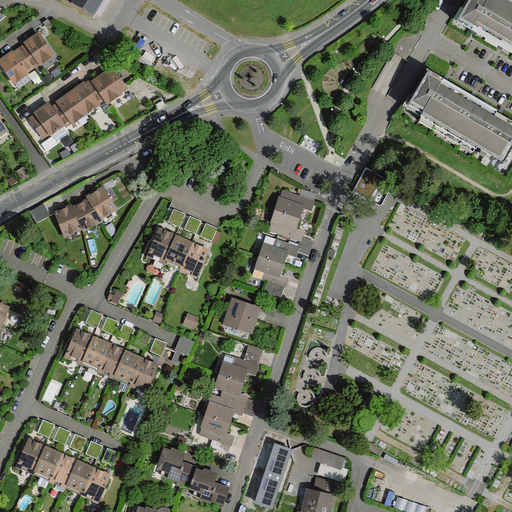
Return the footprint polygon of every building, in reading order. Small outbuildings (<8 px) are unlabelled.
[(71,0),(73,1),(71,3),(94,17),(104,0),(71,0)] [(464,10),(457,22),(472,31),(474,27),(488,34),(508,0),(507,0),(467,0),(462,9),(464,10)] [(511,2),(508,0),(488,34),(511,48),(511,2)] [(46,26),(44,23),(30,32),(34,38),(39,35),(43,39),(51,33),(46,26)] [(43,39),(39,35),(34,38),(26,44),(28,47),(38,61),(40,64),(54,55),(43,39)] [(96,45),(91,55),(94,57),(100,47),(96,45)] [(28,47),(22,52),(32,66),(38,61),(28,47)] [(22,52),(15,56),(26,70),(32,66),(22,52)] [(15,56),(13,53),(7,57),(0,62),(14,83),(28,73),(26,70),(15,56)] [(427,69),(412,95),(414,96),(409,105),(423,113),(421,117),(435,125),(455,91),(442,83),(444,79),(427,69)] [(109,76),(119,90),(126,86),(116,71),(109,76)] [(93,83),(103,97),(108,103),(121,93),(119,90),(109,76),(107,73),(93,83)] [(87,87),(97,101),(103,97),(93,83),(87,87)] [(85,84),(71,94),(86,114),(99,104),(97,101),(87,87),(85,84)] [(455,91),(435,125),(462,141),(482,106),(455,91)] [(58,103),(60,106),(70,120),(72,123),(77,120),(85,114),(86,114),(71,94),(58,103)] [(64,125),(54,110),(50,104),(36,114),(38,117),(48,131),(50,134),(63,125),(64,125)] [(70,120),(60,106),(54,110),(64,125),(70,120)] [(482,106),(462,141),(476,149),(477,147),(504,163),(511,149),(511,121),(497,112),(496,115),(482,106)] [(90,120),(85,114),(77,120),(82,126),(90,120)] [(42,136),(48,131),(38,117),(32,121),(42,136)] [(68,131),(63,125),(50,134),(55,141),(68,131)] [(80,149),(76,144),(71,147),(75,153),(80,149)] [(31,174),(25,165),(16,171),(23,180),(31,174)] [(367,168),(360,180),(370,185),(376,176),(377,174),(367,168)] [(376,176),(370,185),(369,187),(377,191),(383,180),(376,176)] [(87,197),(89,199),(100,219),(117,208),(103,188),(87,197)] [(300,196),(314,201),(317,194),(303,189),(300,196)] [(284,191),(282,199),(289,201),(291,193),(284,191)] [(300,196),(291,193),(289,201),(282,199),(278,211),(299,218),(303,207),(311,210),(314,201),(300,196)] [(89,199),(73,208),(83,228),(84,231),(102,221),(100,219),(89,199)] [(38,220),(52,214),(47,202),(33,208),(38,220)] [(61,210),(55,213),(65,236),(83,228),(73,208),(72,206),(61,210)] [(185,216),(174,210),(169,222),(180,227),(185,216)] [(299,218),(278,211),(274,223),(280,225),(278,233),(300,241),(302,237),(303,234),(303,232),(296,229),(299,218)] [(201,222),(190,218),(185,229),(196,234),(201,222)] [(280,225),(274,223),(271,231),(278,233),(280,225)] [(217,230),(206,225),(201,236),(212,241),(217,230)] [(176,236),(160,229),(149,256),(164,263),(176,236)] [(192,243),(176,236),(164,263),(181,270),(192,243)] [(273,247),(276,239),(266,236),(264,244),(266,245),(273,247)] [(302,237),(300,241),(298,247),(297,251),(309,255),(314,241),(302,237)] [(277,240),(276,239),(273,247),(266,245),(262,257),(283,264),(287,253),(295,256),(297,251),(298,247),(277,240)] [(209,250),(192,243),(181,270),(197,277),(209,250)] [(283,264),(262,257),(258,269),(265,271),(262,279),(267,281),(285,287),(288,278),(280,275),(283,264)] [(265,271),(258,269),(255,268),(253,276),(262,279),(265,271)] [(281,299),(285,287),(267,281),(264,293),(281,299)] [(258,310),(234,302),(227,322),(251,330),(258,310)] [(92,311),(86,323),(98,328),(103,316),(92,311)] [(199,318),(189,314),(184,324),(194,329),(199,318)] [(107,318),(102,330),(114,335),(119,323),(107,318)] [(123,325),(118,337),(129,342),(135,330),(123,325)] [(78,330),(66,356),(82,364),(94,337),(78,330)] [(140,332),(134,344),(146,349),(151,338),(140,332)] [(194,342),(182,336),(175,350),(177,351),(172,361),(177,363),(181,352),(188,355),(194,342)] [(94,337),(82,364),(90,367),(98,370),(110,344),(94,337)] [(156,339),(151,351),(162,356),(167,344),(156,339)] [(126,351),(110,344),(98,370),(114,378),(126,351)] [(244,361),(258,365),(263,351),(249,346),(244,361)] [(142,358),(126,351),(114,378),(122,381),(130,385),(142,358)] [(232,366),(235,358),(226,354),(223,363),(225,364),(232,366)] [(158,365),(142,358),(130,385),(147,392),(158,365)] [(244,361),(235,358),(232,366),(225,364),(221,375),(243,382),(247,371),(255,374),(257,370),(258,365),(244,361)] [(96,375),(98,370),(90,367),(88,370),(89,372),(96,375)] [(243,382),(221,375),(217,387),(224,389),(221,398),(244,406),(246,399),(247,396),(239,394),(243,382)] [(130,385),(122,381),(118,389),(127,393),(130,385)] [(219,406),(221,398),(212,394),(209,403),(211,404),(219,406)] [(244,406),(221,398),(219,406),(211,404),(208,415),(229,423),(233,412),(241,414),(242,413),(244,406)] [(258,403),(246,399),(244,406),(242,413),(253,417),(258,403)] [(229,423),(208,415),(204,427),(211,429),(208,438),(213,439),(217,441),(231,445),(234,436),(226,434),(229,423)] [(43,420),(38,432),(49,437),(55,426),(43,420)] [(201,435),(208,438),(211,429),(204,427),(201,435)] [(59,428),(54,440),(66,445),(71,433),(59,428)] [(75,435),(70,447),(81,452),(87,440),(75,435)] [(29,439),(18,466),(34,473),(45,447),(29,439)] [(217,441),(215,448),(228,453),(231,445),(217,441)] [(91,442),(86,454),(97,459),(103,447),(91,442)] [(271,507),(290,450),(276,445),(263,483),(257,502),(271,507)] [(45,447),(34,473),(41,476),(50,480),(61,454),(45,447)] [(347,458),(315,448),(312,458),(344,468),(347,458)] [(108,449),(102,460),(114,466),(118,456),(119,454),(108,449)] [(172,452),(165,449),(160,463),(164,465),(161,474),(178,480),(178,479),(183,465),(181,462),(184,453),(172,449),(172,452)] [(77,461),(61,454),(50,480),(57,483),(66,487),(77,461)] [(127,460),(118,456),(114,466),(123,470),(127,460)] [(93,468),(77,461),(66,487),(82,494),(93,468)] [(197,470),(183,465),(178,479),(183,481),(192,484),(197,470)] [(110,475),(93,468),(82,494),(98,501),(110,475)] [(204,472),(197,470),(192,484),(196,485),(193,495),(210,501),(211,499),(215,485),(213,482),(216,474),(205,470),(204,472)] [(46,488),(50,480),(41,476),(38,483),(39,485),(46,488)] [(315,491),(333,495),(336,495),(339,483),(318,478),(315,491)] [(57,483),(56,487),(57,489),(64,492),(66,487),(57,483)] [(229,490),(215,485),(211,499),(224,504),(229,490)] [(329,511),(333,495),(315,491),(309,489),(303,511),(329,511)]
